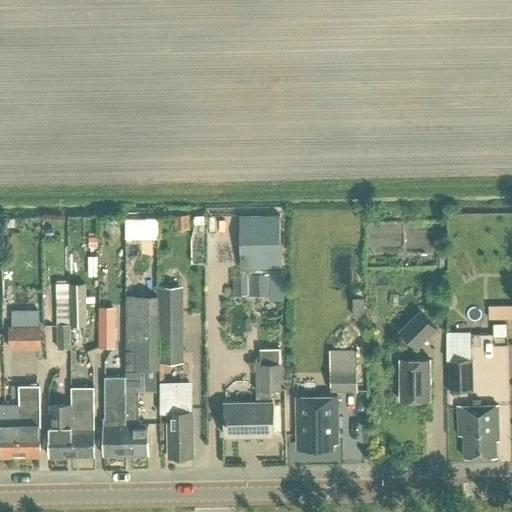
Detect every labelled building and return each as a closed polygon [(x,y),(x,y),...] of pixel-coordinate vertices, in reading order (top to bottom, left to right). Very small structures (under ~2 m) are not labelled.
[(242,265),(284,265),(284,212),(242,212),(242,265)] [(127,237),(161,237),(161,216),(127,215),(127,237)] [(287,297),(286,268),(271,269),(272,298),(287,297)] [(234,292),(270,293),(270,271),(235,270),(234,292)] [(56,282),(57,347),(70,347),(69,282),(56,282)] [(183,285),(159,285),(159,317),(159,362),(183,362),(183,285)] [(126,410),(126,411),(126,453),(149,453),(148,423),(139,423),(138,390),(144,390),(144,369),(159,368),(159,362),(159,317),(145,316),(145,298),(127,298),(127,316),(126,316),(126,409),(126,410)] [(511,302),(489,303),(489,316),(511,316),(511,302)] [(115,306),(98,307),(99,347),(116,346),(115,306)] [(419,310),(399,331),(417,349),(437,328),(419,310)] [(9,348),(41,348),(41,325),(9,325),(9,348)] [(471,331),(448,332),(450,390),(473,389),(471,331)] [(274,435),(273,409),(273,401),(270,401),(270,389),(281,388),(280,348),(260,348),(261,388),(256,389),(256,401),(225,402),(225,436),(274,435)] [(330,349),(331,390),(357,390),(356,348),(330,349)] [(400,399),(431,399),(431,358),(400,358),(400,399)] [(192,410),(192,409),(192,396),(189,396),(189,381),(160,381),(161,412),(168,412),(169,456),(193,456),(193,410),(192,410)] [(39,413),(40,413),(39,384),(19,385),(19,400),(20,400),(21,456),(41,456),(40,424),(39,424),(39,413)] [(72,403),(71,403),(71,416),(72,456),(95,455),(94,386),(72,386),(72,403)] [(338,395),(296,396),(297,436),(301,436),(302,460),(333,459),(333,442),(339,442),(338,395)] [(0,457),(21,456),(20,400),(19,400),(19,404),(0,404),(0,438),(0,457)] [(71,403),(49,403),(49,426),(50,456),(72,456),(71,416),(71,403)] [(499,432),(498,409),(498,404),(458,405),(459,434),(464,434),(464,456),(496,455),(496,432),(499,432)] [(103,453),(126,453),(126,411),(123,411),(123,413),(109,413),(109,424),(103,424),(103,453)]
